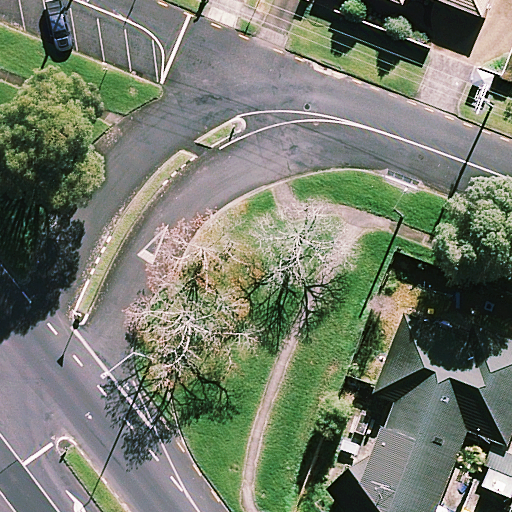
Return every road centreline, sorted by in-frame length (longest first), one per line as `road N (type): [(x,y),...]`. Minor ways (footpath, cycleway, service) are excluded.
road 1 (residential): [(21,336),(74,228),(121,157),(186,105),(223,92),(325,118)]
road 2 (residential): [(325,118),(254,152),(174,215),(131,282),(100,371),(70,396)]
road 3 (residential): [(108,0),(182,29),(325,118)]
road 4 (residential): [(325,118),(511,182)]
road 5 (secondary): [(70,396),(170,511)]
